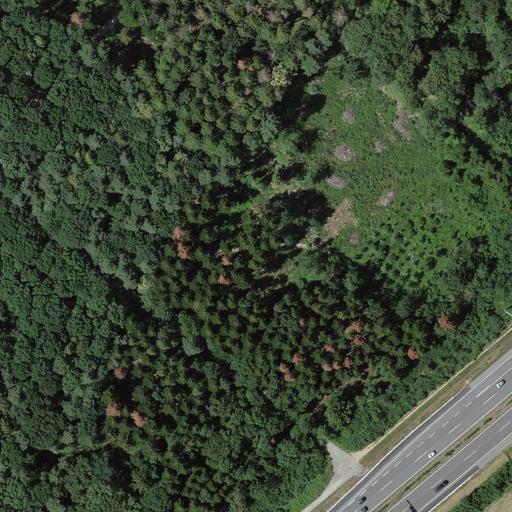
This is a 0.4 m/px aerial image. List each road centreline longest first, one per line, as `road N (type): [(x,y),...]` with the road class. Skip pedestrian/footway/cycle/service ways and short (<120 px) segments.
road 1 (track): [(0,194),(351,462)]
road 2 (track): [(511,325),(351,462)]
road 3 (motorway): [(511,380),(355,511)]
road 4 (track): [(136,0),(0,128)]
road 5 (motorway): [(403,511),(511,420)]
